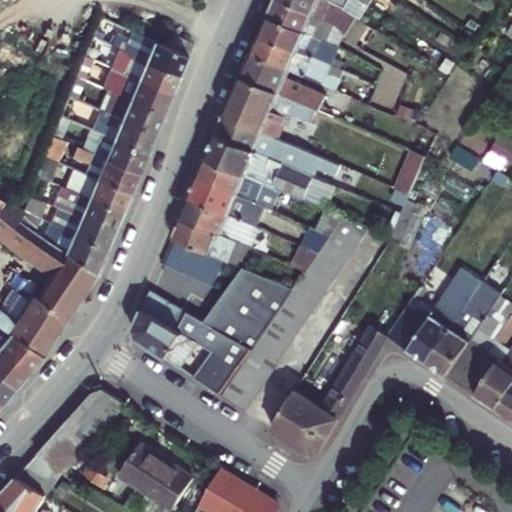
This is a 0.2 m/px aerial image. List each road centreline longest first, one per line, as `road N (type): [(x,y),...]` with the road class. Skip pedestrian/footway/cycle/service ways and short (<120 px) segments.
road 1 (tertiary): [(95,347),(125,298),(243,0)]
road 2 (residential): [(511,440),(396,362),(315,491)]
road 3 (residential): [(95,347),(315,491)]
road 4 (tertiary): [(0,453),(95,347)]
